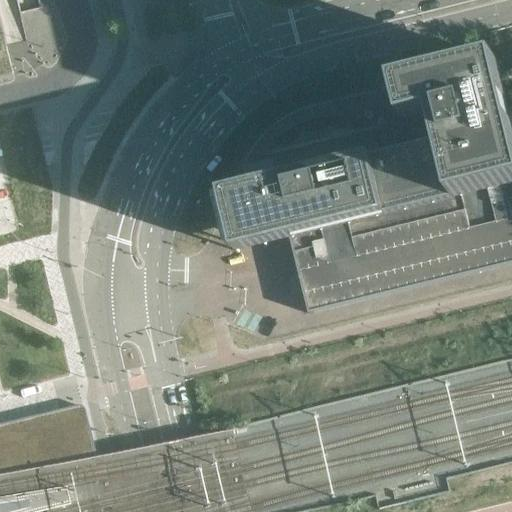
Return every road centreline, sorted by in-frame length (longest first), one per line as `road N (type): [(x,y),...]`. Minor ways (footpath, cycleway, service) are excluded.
road 1 (secondary): [(250,52),(216,68),(150,138),(112,236),(110,344),(149,511)]
road 2 (secondary): [(196,511),(157,318),(156,239),(191,154),(264,88)]
road 3 (secondary): [(264,88),(299,69),(511,10)]
road 4 (secondary): [(435,0),(250,52)]
